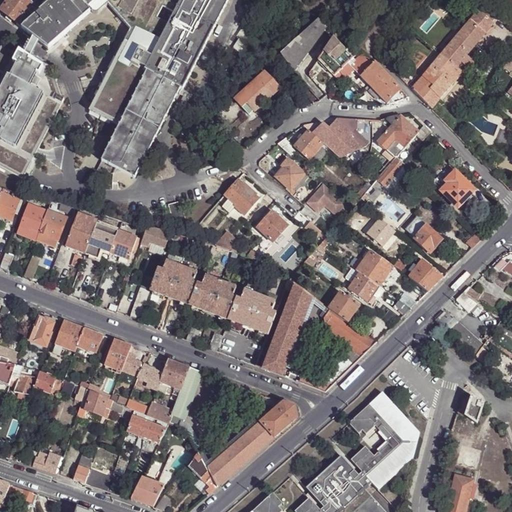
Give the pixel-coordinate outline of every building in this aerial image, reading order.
[(32,6),(23,0),(11,0),(3,12),(6,15),(8,16),(6,19),(11,23),(14,20),(16,22),(19,24),(32,6)] [(33,5),(32,6),(19,24),(17,26),(49,50),(91,12),(89,10),(90,9),(100,0),(49,0),(39,10),(33,5)] [(23,0),(32,6),(33,5),(39,10),(49,0),(23,0)] [(105,0),(100,0),(90,9),(93,12),(94,13),(95,14),(96,14),(97,14),(98,14),(99,13),(109,4),(105,0)] [(105,0),(109,4),(132,30),(90,111),(118,126),(122,120),(126,122),(148,73),(146,72),(145,72),(153,57),(157,49),(146,43),(152,32),(163,38),(169,25),(158,19),(164,8),(175,15),(182,0),(105,0)] [(182,0),(175,15),(169,25),(163,38),(157,49),(153,57),(145,72),(146,72),(148,73),(126,122),(109,155),(106,153),(102,162),(106,164),(117,170),(135,179),(181,90),(183,91),(229,0),(182,0)] [(470,21),(485,34),(494,24),(492,23),(497,17),(484,6),(470,21)] [(254,19),(257,17),(255,13),(247,17),(252,26),(257,24),(254,19)] [(318,21),(282,54),(295,71),(326,28),(318,21)] [(470,21),(462,31),(477,44),(485,34),(470,21)] [(462,31),(441,55),(455,67),(462,73),(466,68),(469,70),(475,63),(467,56),(477,44),(462,31)] [(341,40),(335,36),(319,60),(334,78),(339,73),(348,65),(353,60),(346,51),(339,42),(341,40)] [(355,50),(351,47),(346,51),(353,60),(359,54),(355,50)] [(12,53),(2,48),(0,51),(0,167),(22,179),(65,100),(62,98),(56,82),(57,80),(47,75),(49,72),(24,58),(25,57),(19,54),(20,53),(14,49),(12,53)] [(412,90),(431,110),(462,73),(455,67),(441,55),(441,56),(412,90)] [(372,62),(363,56),(357,62),(351,67),(354,71),(361,77),(374,64),(372,61),(372,62)] [(401,90),(374,64),(361,77),(387,104),(401,90)] [(349,66),(348,65),(339,73),(345,80),(354,71),(351,67),(349,66)] [(235,100),(243,108),(248,103),(255,111),(259,107),(266,101),(279,88),(265,73),(235,100)] [(268,103),(266,101),(259,107),(261,110),(268,103)] [(248,103),(243,108),(251,117),(256,112),(255,111),(248,103)] [(390,119),(380,121),(389,129),(377,143),(393,157),(384,168),(386,170),(396,158),(416,136),(419,132),(401,117),(393,118),(390,119)] [(338,120),(335,120),(336,122),(327,130),(322,126),(320,128),(317,125),(304,128),(308,132),(326,147),(339,159),(366,147),(369,144),(355,132),(357,130),(356,120),(338,120)] [(430,133),(424,126),(419,132),(416,136),(422,141),(430,133)] [(323,151),(326,147),(308,132),(294,147),(309,161),(314,155),(320,148),(323,151)] [(507,149),(511,135),(508,134),(502,132),(497,146),(507,149)] [(278,145),(292,157),(295,153),(292,149),(291,148),(292,146),(285,140),(278,145)] [(324,152),(323,151),(320,148),(314,155),(318,159),(324,152)] [(403,165),(396,158),(386,170),(383,174),(377,180),(377,181),(386,190),(389,186),(387,184),(403,165)] [(276,178),(284,186),(286,183),(293,189),(305,175),(288,160),(282,167),(284,169),(276,178)] [(103,170),(106,164),(102,162),(98,171),(102,172),(103,170)] [(114,176),(117,170),(106,164),(103,170),(114,176)] [(391,193),(411,171),(403,165),(387,184),(389,186),(386,190),(391,193)] [(377,180),(383,174),(380,172),(380,171),(374,178),(377,180)] [(435,184),(443,192),(449,185),(447,182),(453,175),(451,173),(445,179),(442,177),(435,184)] [(449,185),(443,192),(442,192),(457,207),(459,205),(462,205),(464,203),(464,200),(473,191),(455,174),(453,175),(447,182),(449,185)] [(377,181),(377,180),(374,178),(368,185),(371,187),(377,181)] [(238,180),(224,197),(228,200),(234,206),(233,207),(235,208),(244,217),(258,202),(255,199),(246,209),(232,197),(243,185),(238,180)] [(286,183),(284,186),(291,192),(293,189),(286,183)] [(363,197),(371,187),(368,185),(367,183),(348,206),(351,209),(352,210),(358,203),(360,201),(363,197)] [(255,199),(256,197),(257,195),(244,184),(243,185),(232,197),(246,209),(255,199)] [(351,209),(348,206),(346,204),(345,205),(324,186),(307,205),(318,214),(325,207),(335,216),(342,208),(348,213),(351,209)] [(0,195),(0,217),(12,222),(20,201),(16,200),(1,194),(0,195)] [(20,201),(24,203),(25,201),(27,196),(18,194),(16,200),(20,201)] [(229,215),(235,208),(233,207),(234,206),(228,200),(221,208),(229,215)] [(66,214),(72,216),(75,208),(51,202),(49,208),(66,213),(66,214)] [(184,220),(179,203),(166,207),(171,224),(184,220)] [(18,234),(37,241),(39,235),(47,213),(28,205),(18,234)] [(47,213),(39,235),(57,241),(66,218),(48,212),(47,213)] [(275,242),(278,238),(288,228),(272,213),(256,230),(273,244),(275,242)] [(66,248),(84,255),(85,252),(96,223),(96,222),(78,215),(73,226),(70,233),(66,248)] [(431,255),(442,241),(417,219),(406,231),(416,239),(414,241),(431,255)] [(383,248),(395,233),(379,221),(367,235),(383,248)] [(118,232),(96,223),(85,252),(99,257),(102,251),(111,254),(118,232)] [(325,240),(327,238),(311,223),(306,229),(317,239),(320,235),(325,240)] [(146,228),(145,232),(148,233),(147,236),(161,240),(163,233),(163,232),(146,228)] [(118,232),(111,254),(129,261),(132,252),(137,238),(118,232)] [(152,245),(166,249),(169,241),(168,241),(161,240),(147,236),(148,233),(145,232),(141,244),(151,248),(152,245)] [(472,250),(482,240),(475,234),(466,244),(472,250)] [(39,235),(37,241),(55,248),(57,241),(39,235)] [(221,249),(231,252),(235,248),(238,243),(231,237),(221,249)] [(320,247),(324,249),(329,244),(325,241),(320,247)] [(254,247),(250,252),(257,256),(260,252),(254,247)] [(325,253),(326,251),(324,249),(320,247),(305,263),(312,268),(318,260),(320,262),(322,259),(319,257),(321,255),(323,252),(325,253)] [(248,257),(252,260),(254,261),(257,256),(250,252),(250,253),(235,248),(231,252),(248,257)] [(360,274),(380,287),(393,269),(370,253),(357,272),(360,274)] [(0,266),(0,270),(7,273),(13,257),(5,254),(0,266)] [(72,266),(79,269),(83,257),(76,255),(72,266)] [(404,266),(398,261),(394,267),(404,274),(407,271),(403,267),(404,266)] [(500,271),(511,276),(511,261),(500,271)] [(151,292),(190,306),(197,285),(194,284),(197,274),(166,262),(163,272),(158,270),(154,281),(151,292)] [(428,293),(443,278),(423,262),(418,268),(416,267),(413,270),(415,271),(409,278),(428,293)] [(373,297),(380,287),(360,274),(349,290),(367,303),(368,302),(372,305),(376,299),(373,297)] [(190,306),(229,321),(237,300),(233,298),(236,288),(206,277),(202,287),(197,285),(190,306)] [(141,289),(150,293),(151,292),(154,281),(145,278),(141,289)] [(292,291),(294,286),(289,282),(287,282),(285,289),(292,291)] [(288,360),(311,298),(302,292),(294,286),(292,291),(263,370),(282,377),(288,360)] [(311,298),(313,299),(313,298),(316,295),(305,287),(302,292),(311,298)] [(470,287),(464,293),(477,302),(482,295),(470,287)] [(129,317),(139,321),(140,321),(150,293),(141,289),(139,288),(129,317)] [(229,321),(267,336),(275,314),(271,313),(275,303),(244,291),(240,302),(237,300),(229,321)] [(329,310),(349,323),(360,307),(340,293),(329,310)] [(477,302),(464,293),(457,301),(470,313),(472,310),(477,315),(483,310),(477,305),(479,303),(477,302)] [(411,309),(417,303),(404,294),(399,301),(411,309)] [(316,301),(323,305),(326,301),(320,296),(319,297),(316,301)] [(405,315),(411,309),(399,301),(395,306),(398,310),(405,315)] [(10,310),(4,308),(1,315),(8,317),(10,310)] [(366,353),(377,343),(349,323),(329,310),(323,319),(325,325),(325,333),(332,337),(335,332),(354,345),(366,353)] [(441,324),(455,337),(464,327),(453,317),(452,318),(442,310),(434,318),(440,325),(441,324)] [(30,342),(40,345),(42,340),(48,342),(54,323),(39,318),(30,342)] [(511,326),(503,320),(496,329),(510,336),(511,335),(511,326)] [(84,329),(64,321),(55,344),(56,345),(63,348),(76,352),(84,329)] [(444,339),(448,333),(442,327),(437,332),(444,339)] [(455,337),(477,356),(485,346),(464,327),(455,337)] [(187,341),(196,344),(200,331),(192,328),(187,341)] [(103,336),(84,329),(76,352),(75,353),(85,357),(88,350),(97,354),(103,336)] [(209,350),(218,352),(223,337),(215,334),(209,350)] [(132,347),(116,341),(106,367),(118,371),(117,373),(116,373),(113,380),(119,381),(122,372),(129,355),(132,347)] [(61,355),(63,348),(56,345),(53,353),(61,355)] [(362,357),(366,353),(354,345),(330,369),(340,379),(362,357)] [(16,366),(20,354),(9,350),(6,359),(4,364),(16,366)] [(137,358),(129,355),(122,372),(137,378),(142,365),(136,362),(137,358)] [(0,358),(0,359),(0,383),(8,387),(12,377),(16,367),(16,366),(4,364),(6,359),(0,358)] [(338,381),(338,380),(334,376),(325,384),(291,372),(294,362),(288,360),(282,377),(309,387),(326,393),(330,388),(338,381)] [(164,375),(157,392),(164,395),(168,386),(174,388),(181,391),(190,368),(169,361),(164,375)] [(146,366),(142,365),(137,378),(139,379),(146,366)] [(164,375),(146,366),(139,379),(144,382),(143,384),(146,385),(147,383),(148,384),(147,388),(157,392),(164,375)] [(23,368),(16,367),(12,377),(19,380),(21,376),(21,373),(23,368)] [(41,374),(42,372),(23,368),(21,373),(24,374),(27,373),(27,376),(39,377),(41,374)] [(203,374),(190,368),(181,391),(177,402),(173,412),(171,417),(185,422),(203,374)] [(51,394),(58,397),(61,389),(61,388),(56,386),(55,386),(56,380),(41,374),(39,377),(39,379),(35,389),(51,395),(51,394)] [(16,393),(33,397),(35,389),(39,379),(21,376),(19,380),(15,393),(16,393)] [(19,380),(12,377),(8,387),(10,387),(8,392),(15,393),(19,380)] [(88,391),(90,385),(82,381),(80,387),(81,388),(88,391)] [(84,400),(88,391),(81,388),(78,397),(84,400)] [(177,402),(181,391),(174,388),(170,400),(177,402)] [(111,401),(88,391),(84,400),(78,418),(84,420),(87,411),(106,418),(108,418),(110,410),(113,403),(111,401)] [(14,401),(31,404),(33,397),(16,393),(14,401)] [(350,462),(361,474),(371,485),(377,491),(412,460),(418,435),(382,395),(348,425),(352,430),(356,426),(362,433),(366,437),(378,425),(381,427),(377,431),(379,433),(378,435),(386,444),(377,452),(378,454),(373,458),(364,449),(350,462)] [(465,417),(472,398),(466,396),(459,415),(462,416),(462,418),(465,419),(465,417)] [(127,408),(130,401),(120,398),(117,404),(126,408),(127,408)] [(483,406),(472,398),(465,417),(477,425),(483,406)] [(151,409),(148,416),(168,425),(171,417),(173,412),(156,405),(157,401),(154,400),(151,409)] [(138,404),(130,401),(127,408),(135,412),(136,412),(138,404)] [(123,416),(126,408),(117,404),(113,403),(110,410),(123,416)] [(136,412),(148,416),(151,409),(138,404),(136,412)] [(294,408),(284,404),(208,470),(217,488),(285,429),(289,425),(296,420),(294,408)] [(104,426),(106,418),(87,411),(84,420),(104,426)] [(127,434),(158,446),(166,430),(133,417),(132,421),(130,426),(127,434)] [(358,436),(362,433),(356,426),(352,430),(358,436)] [(142,450),(154,454),(158,446),(127,434),(124,443),(137,448),(142,450)] [(471,469),(479,438),(463,434),(455,465),(471,469)] [(1,456),(11,460),(16,446),(6,442),(1,456)] [(26,465),(35,468),(37,459),(40,453),(31,450),(26,465)] [(35,468),(55,475),(61,458),(50,454),(47,462),(37,459),(35,468)] [(83,455),(79,467),(88,471),(88,470),(92,458),(83,455)] [(213,493),(217,488),(208,470),(207,471),(198,455),(189,468),(199,479),(209,489),(213,493)] [(324,509),(320,511),(383,511),(365,491),(371,485),(361,474),(358,477),(341,458),(306,489),(324,509)] [(74,482),(84,485),(89,471),(88,470),(88,471),(79,467),(74,482)] [(84,485),(107,492),(111,482),(94,476),(95,473),(89,471),(84,485)] [(465,511),(473,481),(456,476),(446,511),(465,511)] [(131,501),(153,509),(164,487),(143,479),(131,501)] [(209,489),(199,479),(193,484),(203,495),(209,489)] [(9,486),(0,482),(0,509),(1,509),(9,486)] [(9,486),(1,509),(5,510),(6,508),(17,511),(31,511),(37,495),(9,486)] [(206,498),(213,493),(209,489),(203,495),(206,498)] [(274,503),(277,500),(273,495),(254,511),(319,511),(309,500),(295,511),(282,511),(280,509),(274,503)] [(155,510),(162,511),(167,511),(174,503),(165,496),(155,510)] [(283,506),(277,500),(274,503),(280,509),(283,506)] [(76,511),(77,510),(59,503),(56,511),(76,511)]
